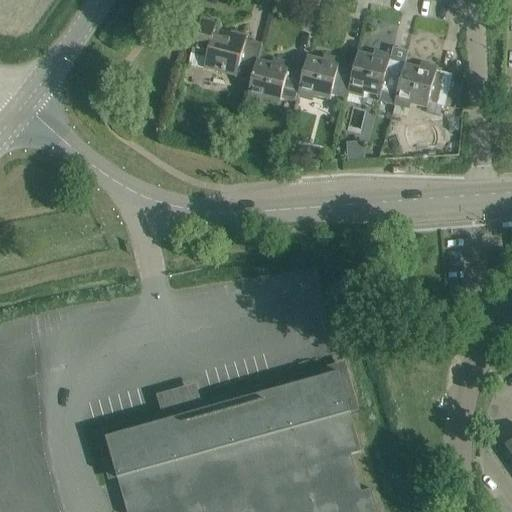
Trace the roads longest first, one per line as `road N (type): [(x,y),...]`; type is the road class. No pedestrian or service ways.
road 1 (unclassified): [(482,194),(200,210),(155,201),(104,174),(64,139)]
road 2 (residential): [(462,511),(461,404),(475,360),(511,307)]
road 3 (residential): [(482,194),(476,9),(466,0)]
road 4 (unknown): [(163,304),(249,336),(312,325)]
road 5 (tertiary): [(25,103),(99,0)]
